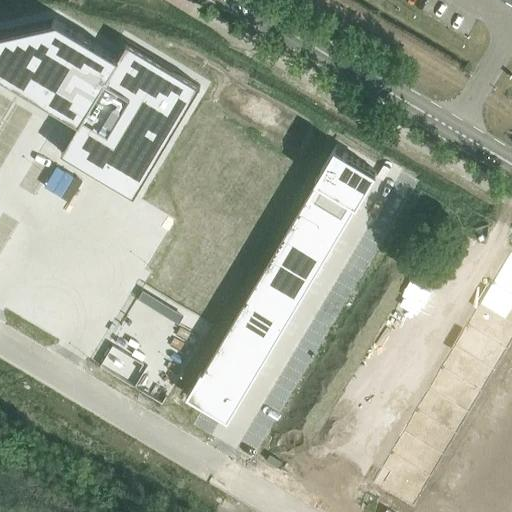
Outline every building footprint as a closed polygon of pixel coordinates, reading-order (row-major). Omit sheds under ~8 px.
[(0,71),(42,97),(41,99),(43,100),(44,98),(80,119),(61,151),(135,195),(201,84),(127,40),(118,55),(56,17),(53,18),(54,20),(0,31),(0,71)] [(335,145),(316,177),(358,202),(377,170),(335,145)] [(316,177),(304,198),(346,222),(358,202),(316,177)] [(304,198),(292,218),(333,243),(346,222),(304,198)] [(292,218),(280,239),(321,264),(333,243),(292,218)] [(280,239),(267,260),(309,284),(321,264),(280,239)] [(511,251),(493,282),(511,293),(511,251)] [(267,260),(255,280),(297,305),(309,284),(267,260)] [(255,280),(243,301),(284,326),(297,305),(255,280)] [(511,293),(493,282),(481,303),(511,322),(511,293)] [(243,301),(230,321),(272,346),(284,326),(243,301)] [(511,322),(481,303),(468,325),(509,349),(511,344),(511,322)] [(230,321),(218,342),(260,367),(272,346),(230,321)] [(468,325),(455,346),(497,371),(509,349),(468,325)] [(218,342),(206,363),(247,387),(260,367),(218,342)] [(455,346),(442,367),(484,392),(497,371),(455,346)] [(206,363),(187,395),(228,419),(247,387),(206,363)] [(442,367),(430,388),(471,413),(484,392),(442,367)] [(430,388),(417,410),(458,434),(471,413),(430,388)] [(417,410),(404,431),(445,456),(458,434),(417,410)] [(404,431),(391,452),(433,477),(445,456),(404,431)] [(391,452),(373,483),(414,508),(433,477),(391,452)]
